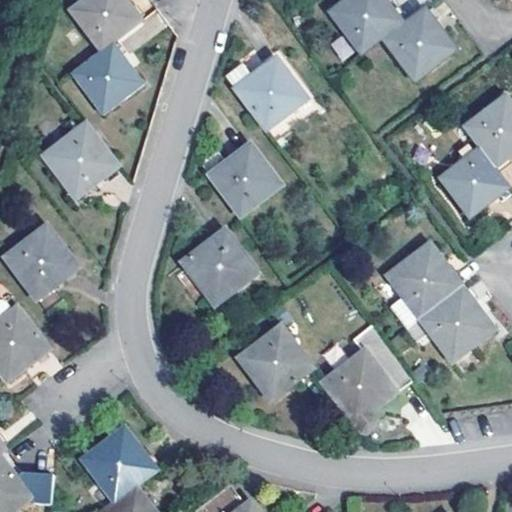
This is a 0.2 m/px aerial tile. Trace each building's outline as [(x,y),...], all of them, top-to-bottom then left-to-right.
[(111,41),(139,20),(124,0),(87,0),(70,14),(99,52),(113,43),(111,41)] [(382,36),(384,38),(404,23),(390,4),(387,0),(348,0),(331,12),(360,52),(382,36)] [(404,23),(384,38),(415,82),(458,51),(442,28),(427,8),(405,24),(404,23)] [(341,36),(330,44),(342,61),(354,53),(341,36)] [(142,83),(113,43),(99,52),(101,54),(75,75),(102,113),(142,83)] [(242,67),(227,79),(267,131),(308,100),(277,59),(258,72),(250,78),(242,67)] [(482,150),(497,169),(511,158),(511,105),(509,101),(469,130),(484,149),(482,150)] [(120,169),(88,126),(48,156),(78,199),(102,181),(120,169)] [(216,153),(200,165),(242,219),(281,188),(250,146),(231,160),(225,165),(216,153)] [(493,204),(510,192),(495,171),(497,169),(482,150),(441,180),(471,221),(493,204)] [(50,227),(9,257),(50,312),(66,300),(56,286),(63,281),(80,269),(50,227)] [(209,246),(186,263),(216,304),(258,273),(228,232),(209,246)] [(405,331),(419,321),(462,290),(447,268),(433,249),(389,280),(403,298),(389,308),(405,331)] [(21,308),(17,311),(9,300),(17,296),(14,291),(12,290),(9,287),(6,285),(3,284),(0,283),(0,364),(11,380),(29,367),(52,350),(21,308)] [(476,309),(462,290),(419,321),(452,365),(495,334),(476,309)] [(313,371),(283,330),(241,361),(272,401),(291,387),(313,371)] [(366,356),(325,386),(364,439),(381,426),(371,414),(414,382),(375,330),(357,343),(366,356)] [(139,482),(158,468),(145,451),(128,427),(85,457),(117,502),(142,484),(139,482)] [(0,511),(8,511),(31,496),(14,474),(1,455),(0,455),(0,511)] [(119,503),(107,511),(161,511),(157,506),(142,484),(117,502),(119,503)] [(195,511),(258,511),(253,504),(248,508),(231,485),(195,511)]
